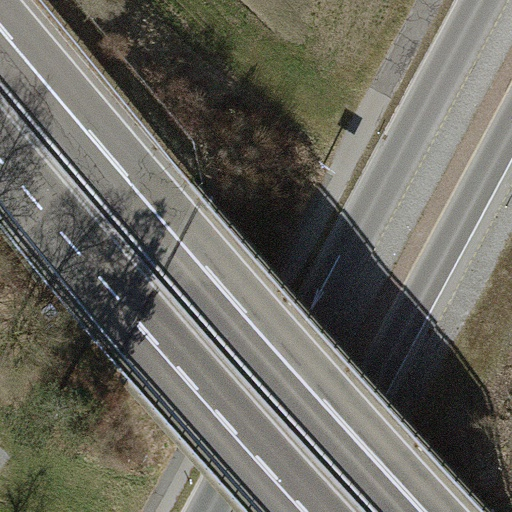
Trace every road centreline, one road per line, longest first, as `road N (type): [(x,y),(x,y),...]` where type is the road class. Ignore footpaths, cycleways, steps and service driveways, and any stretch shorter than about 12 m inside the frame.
road 1 (trunk): [(400,511),(0,53)]
road 2 (secondary): [(487,0),(208,511)]
road 3 (trunk): [(0,131),(331,511)]
road 4 (secondary): [(307,511),(511,122)]
